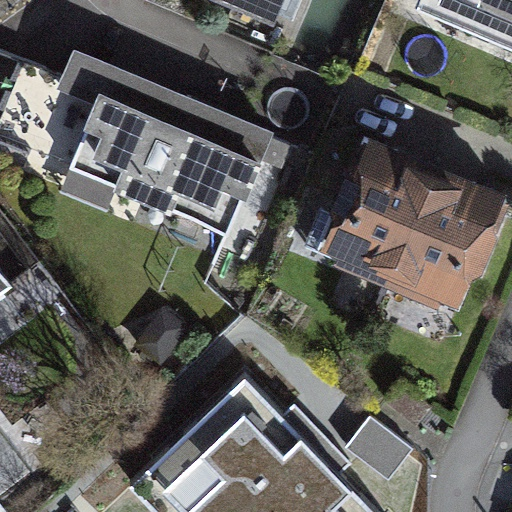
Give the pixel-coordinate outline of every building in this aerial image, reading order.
[(297,0),(236,0),(288,22),(297,0)] [(511,0),(411,0),(407,11),(511,55),(511,0)] [(269,126),(74,45),(33,146),(227,226),(269,126)] [(435,160),(366,132),(320,244),(389,272),(435,160)] [(504,189),(435,160),(389,272),(458,301),(504,189)] [(0,291),(12,283),(0,267),(0,291)] [(155,511),(163,505),(170,511),(393,511),(397,508),(242,356),(114,486),(141,511),(155,511)] [(346,446),(391,474),(414,437),(368,409),(346,446)] [(0,434),(0,461),(12,455),(0,434)]
